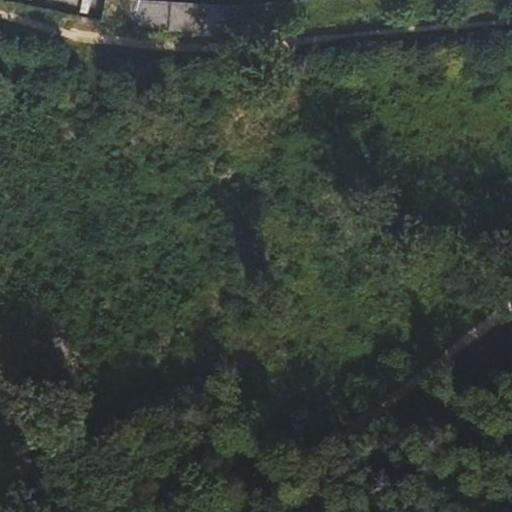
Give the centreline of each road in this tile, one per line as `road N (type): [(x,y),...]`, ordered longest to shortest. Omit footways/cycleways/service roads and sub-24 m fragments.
road 1 (track): [(0,18),(231,52),(511,25)]
road 2 (track): [(511,305),(229,511)]
